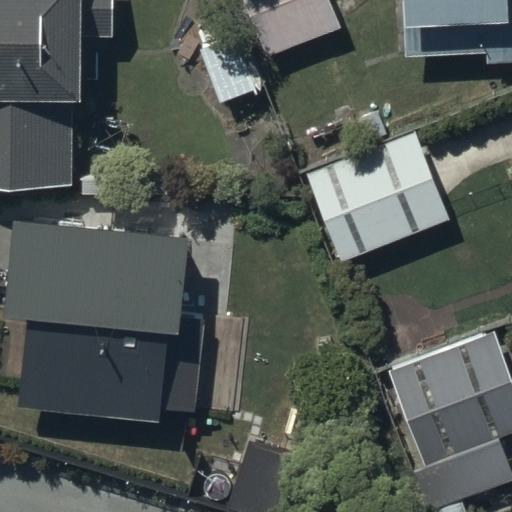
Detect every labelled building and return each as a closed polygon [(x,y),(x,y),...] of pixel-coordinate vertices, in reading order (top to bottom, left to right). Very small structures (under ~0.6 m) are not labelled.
[(0,0),(0,161),(68,164),(71,75),(74,73),(76,21),(109,22),(109,0),(0,0)] [(248,0),(266,45),(340,16),(333,0),(248,0)] [(511,0),(403,0),(404,40),(484,38),(485,51),(511,50),(511,0)] [(238,22),(198,38),(218,88),(258,71),(238,22)] [(414,121),(304,164),(338,250),(448,207),(414,121)] [(27,290),(17,394),(159,407),(160,405),(199,408),(208,307),(179,304),(187,217),(13,200),(5,288),(27,290)] [(306,201),(251,208),(256,248),(312,241),(306,201)] [(386,356),(429,456),(415,462),(436,511),(470,511),(462,494),(511,472),(511,449),(504,431),(511,428),(511,356),(492,311),(386,356)] [(246,429),(227,499),(274,511),(284,511),(304,445),(246,429)]
